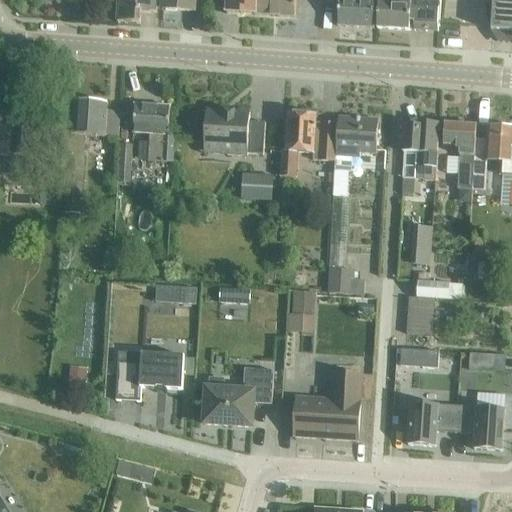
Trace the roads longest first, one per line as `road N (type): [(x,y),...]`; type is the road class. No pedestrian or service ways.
road 1 (tertiary): [(0,41),(511,80)]
road 2 (residential): [(511,485),(267,467)]
road 3 (residential): [(267,467),(99,423)]
